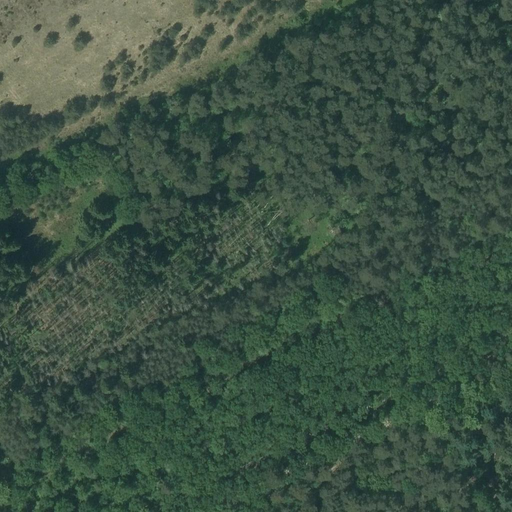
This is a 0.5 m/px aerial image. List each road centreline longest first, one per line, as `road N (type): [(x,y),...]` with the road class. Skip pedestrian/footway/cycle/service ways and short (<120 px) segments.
road 1 (track): [(207,511),(511,364)]
road 2 (track): [(425,406),(505,511)]
